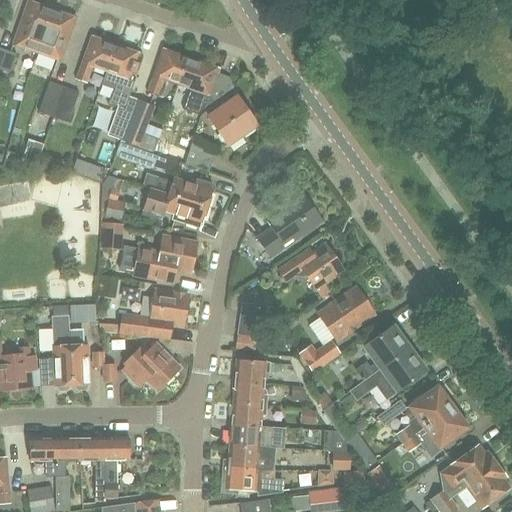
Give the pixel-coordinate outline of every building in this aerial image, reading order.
[(12,44),(36,53),(52,10),(27,1),(12,44)] [(52,10),(36,53),(60,62),(76,19),(52,10)] [(95,67),(106,71),(116,45),(91,36),(75,79),(85,83),(89,72),(93,73),(95,67)] [(128,97),(143,57),(140,56),(140,54),(116,45),(106,71),(101,86),(113,90),(108,104),(117,107),(120,108),(124,109),(128,97)] [(147,92),(161,98),(166,86),(165,85),(166,81),(177,85),(188,58),(163,48),(147,92)] [(0,70),(9,74),(16,55),(0,49),(0,70)] [(228,88),(229,88),(231,86),(228,77),(216,73),(216,72),(209,70),(211,66),(188,58),(177,85),(190,90),(182,110),(196,114),(203,109),(205,111),(228,88)] [(52,118),(63,87),(50,82),(38,112),(52,118)] [(63,87),(52,118),(70,124),(74,113),(72,112),(78,93),(63,87)] [(254,126),(229,88),(228,88),(205,111),(209,117),(208,117),(226,145),(254,126)] [(121,140),(137,100),(128,97),(124,109),(120,108),(117,107),(107,135),(121,140)] [(147,126),(154,108),(137,100),(121,140),(138,147),(153,153),(162,132),(147,126)] [(27,140),(20,162),(35,167),(43,145),(27,140)] [(115,156),(152,169),(153,167),(175,174),(179,162),(166,157),(165,157),(157,154),(156,156),(153,154),(153,153),(138,147),(121,140),(115,156)] [(185,163),(209,171),(214,156),(203,153),(204,148),(192,144),(189,153),(185,163)] [(170,145),(166,156),(185,163),(189,153),(189,152),(170,145)] [(196,185),(174,178),(172,183),(158,179),(154,191),(207,207),(213,190),(211,190),(212,185),(197,180),(196,185)] [(162,219),(165,212),(176,215),(175,219),(199,227),(200,223),(202,224),(207,207),(154,191),(149,189),(142,212),(141,216),(155,221),(157,217),(162,219)] [(293,241),(321,222),(302,194),(265,219),(270,227),(255,238),(269,257),(283,248),(279,242),(290,235),(293,241)] [(120,222),(122,204),(105,201),(103,219),(120,222)] [(121,250),(123,224),(103,222),(102,248),(121,250)] [(124,247),(120,271),(132,273),(131,278),(171,285),(174,271),(191,274),(196,242),(162,236),(159,253),(137,249),(124,247)] [(343,272),(325,244),(311,253),(308,248),(294,258),(276,271),(285,284),(294,277),(302,279),(305,277),(321,300),(331,293),(325,284),(343,272)] [(266,271),(273,262),(258,249),(250,258),(266,271)] [(102,296),(120,297),(122,279),(104,277),(102,296)] [(327,307),(316,314),(334,341),(345,334),(373,315),(354,288),(327,307)] [(169,341),(172,326),(182,328),(188,295),(153,289),(148,318),(121,313),(118,332),(169,341)] [(260,339),(265,307),(241,303),(236,336),(260,339)] [(51,317),(53,347),(54,387),(57,387),(57,389),(59,391),(67,391),(69,389),(69,387),(71,387),(69,330),(68,316),(51,317)] [(408,349),(401,339),(402,336),(397,329),(394,330),(391,326),(363,347),(375,363),(369,368),(365,363),(355,370),(361,380),(371,373),(373,374),(408,349)] [(83,329),(69,330),(71,387),(74,386),(74,388),(76,391),(84,390),(86,388),(86,386),(88,386),(87,345),(84,346),(83,329)] [(313,374),(339,355),(329,341),(315,350),(311,344),(298,353),(313,374)] [(19,355),(2,356),(1,342),(0,342),(0,390),(31,388),(30,372),(37,371),(36,356),(29,356),(29,355),(27,355),(26,348),(18,349),(19,355)] [(179,368),(155,344),(148,352),(141,346),(122,365),(125,368),(120,372),(137,389),(144,381),(155,392),(179,368)] [(408,349),(373,374),(371,373),(361,380),(363,381),(350,391),(357,400),(376,386),(386,399),(424,372),(423,370),(424,367),(419,360),(416,360),(408,349)] [(102,367),(102,366),(102,353),(92,353),(92,367),(102,367)] [(236,360),(234,381),(263,384),(264,373),(269,374),(270,363),(236,360)] [(102,366),(102,367),(103,381),(114,381),(114,365),(102,366)] [(262,395),(263,384),(234,381),(233,402),(266,405),(266,396),(262,395)] [(303,403),(304,389),(291,388),(289,402),(303,403)] [(444,400),(448,398),(442,389),(438,391),(436,389),(422,399),(420,396),(408,405),(417,417),(409,422),(409,426),(396,435),(402,444),(402,443),(415,434),(424,427),(450,409),(444,400)] [(332,403),(325,393),(315,399),(323,410),(332,403)] [(376,418),(382,427),(405,409),(399,401),(376,418)] [(265,416),(266,405),(233,402),(231,424),(260,426),(261,416),(265,416)] [(419,444),(429,458),(454,441),(451,437),(464,428),(461,424),(465,421),(459,413),(455,415),(450,409),(424,427),(415,434),(421,443),(419,444)] [(306,415),(307,428),(322,427),(321,414),(306,415)] [(270,427),(260,426),(231,424),(229,445),(269,448),(270,427)] [(415,434),(402,443),(402,444),(408,452),(419,444),(421,443),(415,434)] [(45,477),(54,477),(53,439),(30,439),(30,462),(45,462),(45,477)] [(64,461),(79,461),(78,439),(53,439),(54,477),(55,511),(69,511),(68,477),(64,477),(64,461)] [(79,461),(91,461),(91,466),(94,466),(94,499),(103,499),(103,477),(104,477),(103,439),(78,439),(79,461)] [(103,477),(103,499),(116,499),(116,461),(128,461),(128,439),(103,439),(104,477),(103,477)] [(274,449),(269,448),(229,445),(227,466),(258,469),(273,470),(274,449)] [(496,465),(486,453),(484,454),(478,446),(450,467),(439,474),(441,491),(429,500),(436,510),(450,499),(450,500),(465,488),(496,465)] [(332,452),(332,470),(349,470),(350,452),(332,452)] [(0,459),(0,505),(9,505),(5,459),(0,459)] [(465,488),(481,509),(509,489),(503,481),(505,479),(496,465),(465,488)] [(273,470),(258,469),(227,466),(227,474),(223,473),(221,492),(235,493),(236,489),(258,491),(258,495),(280,492),(281,482),(272,481),(273,471),(273,470)] [(337,473),(322,474),(322,488),(337,487),(337,473)] [(29,511),(53,511),(49,487),(26,491),(29,511)] [(344,509),(363,507),(360,488),(341,490),(344,509)] [(289,511),(293,511),(310,510),(308,495),(288,498),(289,511)] [(450,500),(450,499),(436,510),(437,511),(453,511),(457,509),(450,500)] [(160,511),(159,501),(159,500),(134,503),(134,504),(135,511),(160,511)] [(268,511),(267,500),(239,503),(239,511),(268,511)]
